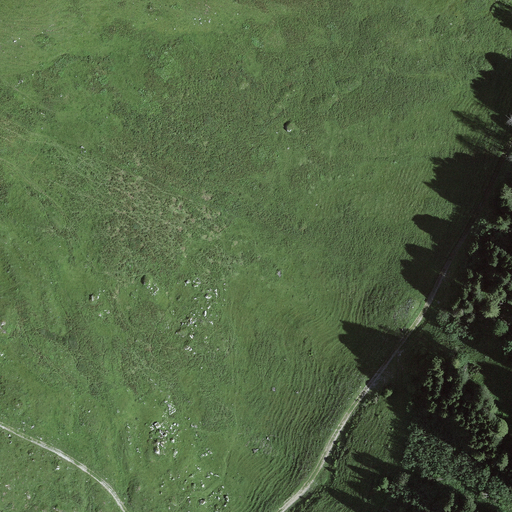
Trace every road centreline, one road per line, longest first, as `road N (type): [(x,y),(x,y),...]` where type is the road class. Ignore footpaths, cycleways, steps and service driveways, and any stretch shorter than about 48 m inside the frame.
road 1 (track): [(511,145),(434,293),(307,484),(278,511)]
road 2 (track): [(128,511),(83,469),(0,424)]
